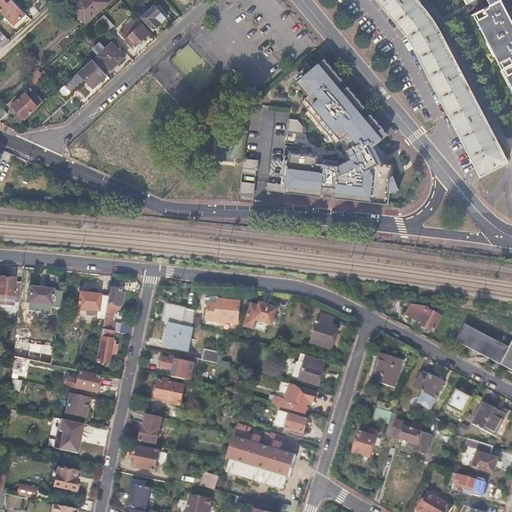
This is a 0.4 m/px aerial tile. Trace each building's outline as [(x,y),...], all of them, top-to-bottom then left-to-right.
[(0,0),(0,8),(1,10),(11,0),(0,0)] [(12,0),(11,0),(1,10),(15,25),(26,15),(24,13),(16,4),(12,0)] [(22,0),(19,0),(16,4),(24,13),(30,8),(22,0)] [(110,0),(81,0),(73,8),(86,23),(110,0)] [(120,0),(115,5),(127,19),(133,14),(120,0)] [(380,0),(405,30),(411,37),(415,44),(482,174),(505,161),(444,43),(437,30),(432,22),(428,16),(419,6),(414,0),(380,0)] [(511,19),(502,0),(464,0),(511,92),(511,19)] [(167,20),(155,6),(143,18),(155,31),(167,20)] [(127,19),(137,30),(126,40),(135,49),(150,35),(142,26),(144,25),(133,14),(127,19)] [(0,47),(8,39),(0,30),(0,47)] [(125,58),(113,43),(98,57),(111,71),(125,58)] [(172,58),(196,85),(212,71),(188,44),(172,58)] [(107,76),(93,60),(65,86),(70,93),(85,80),(93,89),(107,76)] [(341,81),(324,60),(296,83),(307,96),(306,97),(341,140),(344,138),(352,148),(347,151),(351,159),(339,166),(316,163),(316,157),(289,153),(284,193),(321,197),(321,193),(325,193),(331,189),(335,190),(334,199),(387,203),(389,194),(399,190),(394,176),(391,177),(392,165),(381,164),(372,147),(387,135),(370,115),(366,118),(360,111),(364,107),(347,87),(343,91),(337,84),(341,81)] [(48,75),(44,71),(27,87),(30,91),(48,75)] [(156,81),(149,88),(158,99),(166,93),(156,81)] [(31,102),(25,95),(10,108),(13,112),(16,109),(18,112),(14,116),(21,122),(43,102),(38,96),(31,102)] [(167,104),(160,111),(172,125),(180,118),(167,104)] [(129,127),(122,119),(97,142),(89,134),(81,141),(93,155),(102,148),(104,150),(108,146),(117,138),(129,127)] [(297,120),(288,120),(287,133),(297,134),(299,137),(304,137),(306,135),(306,130),(297,120)] [(117,138),(108,146),(125,163),(133,156),(117,138)] [(141,153),(131,162),(149,181),(158,172),(141,153)] [(244,159),(242,174),(255,175),(256,168),(257,168),(258,161),(244,159)] [(284,193),(285,178),(282,178),(281,185),(267,183),(266,191),(284,193)] [(241,183),(240,194),(253,195),(254,184),(241,183)] [(16,280),(0,278),(0,296),(1,297),(14,298),(15,283),(16,280)] [(14,298),(1,297),(0,303),(0,305),(13,306),(14,303),(20,303),(22,283),(15,283),(14,298)] [(120,290),(111,288),(108,305),(107,304),(106,307),(114,309),(114,306),(121,307),(123,294),(120,293),(120,290)] [(63,292),(31,289),(29,304),(34,304),(43,305),(41,316),(49,317),(51,306),(60,307),(63,292)] [(108,296),(80,293),(78,309),(97,311),(96,317),(104,318),(106,307),(107,304),(108,296)] [(217,304),(208,303),(206,321),(238,325),(241,302),(218,299),(217,304)] [(43,305),(34,304),(33,315),(41,316),(43,305)] [(260,306),(251,304),(245,326),(254,329),(256,321),(272,326),(277,309),(261,304),(260,306)] [(195,311),(167,305),(165,315),(182,319),(181,325),(193,328),(195,311)] [(429,307),(410,305),(405,314),(422,322),(420,325),(434,332),(442,317),(440,316),(428,310),(429,307)] [(60,307),(51,306),(49,317),(58,318),(60,307)] [(106,307),(104,318),(102,329),(114,331),(121,333),(122,324),(111,322),(114,309),(106,307)] [(331,318),(318,314),(309,344),(327,350),(334,328),(329,326),(331,318)] [(181,325),(170,323),(164,347),(188,352),(193,328),(181,325)] [(465,326),(456,342),(511,371),(511,344),(510,349),(465,326)] [(114,331),(102,329),(96,362),(107,364),(109,354),(116,355),(118,346),(111,344),(114,331)] [(55,337),(43,335),(41,342),(54,344),(55,337)] [(53,348),(16,343),(14,358),(50,365),(53,348)] [(221,354),(205,350),(202,360),(219,364),(221,354)] [(404,361),(380,353),(371,381),(395,389),(404,361)] [(297,361),(302,362),(295,383),(309,388),(311,383),(315,384),(323,361),(300,354),(297,361)] [(162,368),(176,371),(174,378),(192,382),(195,365),(164,358),(162,368)] [(445,383),(424,372),(415,388),(424,392),(420,399),(422,405),(431,410),(436,399),(445,383)] [(76,379),(67,378),(65,386),(96,392),(99,377),(78,373),(76,379)] [(10,379),(10,393),(21,392),(21,379),(10,379)] [(186,387),(159,381),(155,399),(181,405),(186,387)] [(291,385),(284,383),(279,399),(275,397),(276,395),(270,393),(267,402),(298,411),(302,398),(307,400),(310,391),(305,390),(291,385)] [(472,399),(457,391),(448,408),(463,416),(472,399)] [(79,399),(68,397),(65,414),(85,418),(90,399),(80,396),(79,399)] [(393,406),(378,401),(376,408),(377,408),(390,412),(393,406)] [(146,407),(133,404),(131,412),(145,415),(146,407)] [(506,416),(483,404),(472,425),(495,437),(506,416)] [(390,412),(377,408),(374,419),(389,423),(391,417),(392,413),(390,412)] [(446,415),(438,411),(431,425),(432,426),(440,428),(446,415)] [(279,412),(274,426),(284,429),(282,435),(301,440),(307,420),(279,412)] [(162,418),(147,415),(145,428),(160,431),(162,418)] [(391,417),(389,423),(386,434),(418,444),(416,451),(426,454),(431,435),(421,432),(424,425),(414,421),(411,431),(405,428),(407,422),(391,417)] [(84,425),(67,421),(60,453),(77,457),(84,425)] [(432,426),(431,431),(452,437),(454,432),(440,428),(432,426)] [(145,428),(144,428),(141,441),(157,444),(160,431),(145,428)] [(368,436),(360,433),(354,453),(370,458),(378,432),(370,429),(368,436)] [(224,464),(226,465),(224,473),(282,491),(284,483),(286,484),(293,462),(291,462),(294,453),(278,447),(279,443),(262,438),(258,451),(255,450),(257,443),(244,439),(246,434),(235,430),(224,464)] [(156,446),(140,443),(135,467),(156,472),(160,453),(155,451),(156,446)] [(493,447),(480,443),(472,468),(493,475),(498,459),(490,457),(493,447)] [(77,472),(57,468),(54,486),(76,491),(78,481),(75,480),(77,472)] [(219,478),(205,473),(201,487),(216,490),(219,478)] [(477,481),(451,473),(445,493),(454,495),(457,484),(474,489),(477,481)] [(15,493),(34,497),(36,487),(18,482),(15,493)] [(151,489),(131,485),(127,507),(146,511),(151,489)] [(451,511),(454,508),(428,492),(417,510),(419,511),(451,511)] [(212,500),(191,496),(186,511),(208,511),(209,509),(212,500)] [(463,505),(469,509),(467,511),(487,511),(489,505),(467,499),(463,505)]
